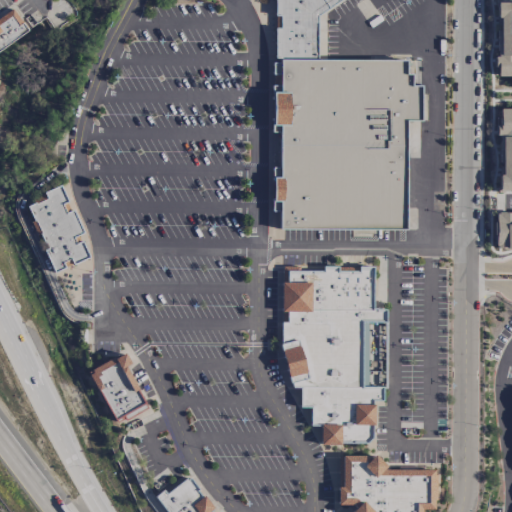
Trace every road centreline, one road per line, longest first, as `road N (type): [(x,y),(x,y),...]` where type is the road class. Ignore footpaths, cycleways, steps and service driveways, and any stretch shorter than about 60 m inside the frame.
road 1 (residential): [(467,0),(463,511)]
road 2 (motorway): [(76,468),(0,314)]
road 3 (residential): [(511,362),(502,390),(511,494)]
